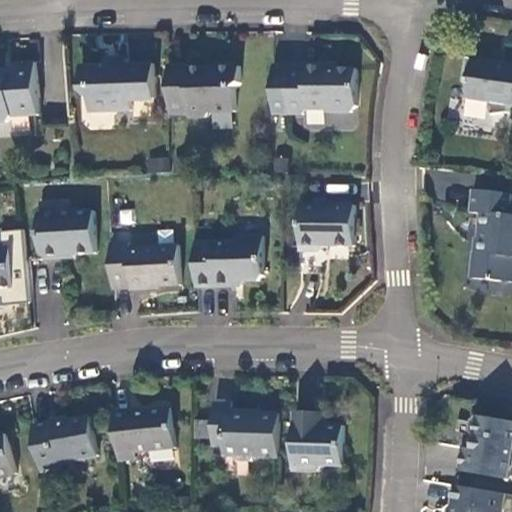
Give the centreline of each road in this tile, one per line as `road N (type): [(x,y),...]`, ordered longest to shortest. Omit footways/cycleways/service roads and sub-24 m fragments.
road 1 (residential): [(404,352),(186,345),(0,369)]
road 2 (residential): [(410,5),(392,190),(404,352)]
road 3 (residential): [(410,5),(180,0)]
road 4 (residential): [(404,352),(397,511)]
